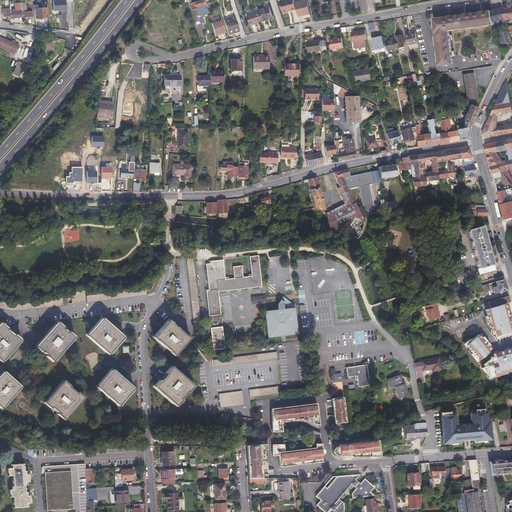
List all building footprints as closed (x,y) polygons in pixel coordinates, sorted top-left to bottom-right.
[(54,11),(65,10),(64,0),(61,0),(53,0),(54,11)] [(192,10),(197,9),(196,6),(204,4),(203,1),(201,1),(201,0),(198,1),(198,2),(190,4),(192,10)] [(295,2),(294,0),(282,0),(281,0),(284,13),(297,9),(295,2)] [(307,0),(301,1),(304,15),(305,18),(311,17),(307,0)] [(299,16),(304,15),(301,1),(295,2),(297,9),(299,16)] [(26,5),(21,5),(22,10),(22,17),(32,16),(32,11),(26,12),(26,5)] [(511,5),(509,6),(503,7),(506,19),(511,17),(511,5)] [(262,20),(262,21),(273,18),(269,7),(258,10),(259,11),(262,20)] [(10,8),(9,8),(3,9),(4,16),(9,16),(11,16),(11,18),(22,17),(22,10),(10,10),(10,8)] [(47,8),(34,9),(35,19),(48,18),(47,8)] [(494,22),(491,9),(435,18),(442,64),(454,62),(449,29),(494,22)] [(259,22),(262,20),(259,11),(248,15),(251,26),(255,24),(255,23),(259,22)] [(228,34),(239,31),(235,17),(224,20),(228,34)] [(211,24),(215,36),(219,35),(219,34),(225,32),(221,21),(211,24)] [(364,40),(367,40),(364,30),(350,32),(352,44),(354,44),(355,49),(360,48),(365,47),(364,40)] [(509,42),(511,50),(511,48),(511,41),(510,33),(509,31),(501,33),(503,43),(509,42)] [(419,42),(417,32),(406,34),(409,45),(419,42)] [(373,38),(377,53),(386,51),(383,35),(373,38)] [(387,42),(389,49),(405,46),(402,35),(397,36),(397,40),(387,42)] [(18,47),(19,45),(16,44),(17,41),(13,40),(12,42),(0,36),(0,47),(15,54),(14,55),(16,56),(20,47),(18,47)] [(332,49),(344,47),(343,37),(331,39),(332,49)] [(308,48),(308,52),(318,50),(322,50),(322,47),(320,40),(314,41),(307,41),(308,48)] [(489,49),(500,46),(499,40),(488,43),(489,49)] [(269,54),(254,55),(254,67),(264,67),(269,67),(269,54)] [(231,59),(231,71),(241,70),(241,59),(231,59)] [(15,75),(21,77),(25,66),(18,64),(15,75)] [(298,65),(285,65),(284,76),(298,77),(298,65)] [(121,70),(120,78),(127,79),(128,71),(121,70)] [(354,71),(355,82),(370,81),(369,70),(360,71),(354,71)] [(224,72),(210,72),(211,78),(211,83),(224,83),(224,72)] [(463,75),(466,100),(477,98),(474,73),(463,75)] [(172,97),(181,97),(180,78),(165,78),(165,91),(172,91),(172,97)] [(211,83),(211,78),(199,78),(199,87),(211,87),(211,83)] [(509,92),(507,82),(507,83),(504,87),(496,104),(511,101),(509,92)] [(333,83),(333,91),(335,92),(338,94),(341,87),(333,83)] [(347,90),(341,87),(338,94),(343,97),(347,90)] [(305,88),(305,99),(319,100),(319,89),(305,88)] [(346,123),(354,123),(358,123),(360,122),(358,96),(345,97),(346,123)] [(321,98),(321,109),(333,110),(333,99),(321,98)] [(511,101),(496,104),(491,115),(499,115),(511,111),(511,105),(511,103),(511,101)] [(97,117),(112,119),(113,105),(98,103),(97,117)] [(456,130),(458,140),(468,138),(469,127),(478,108),(474,106),(470,104),(465,119),(465,127),(459,129),(458,121),(457,121),(454,110),(451,110),(456,130)] [(438,134),(440,143),(448,142),(449,142),(443,119),(442,111),(440,112),(442,120),(438,120),(439,124),(441,124),(443,133),(438,134)] [(443,119),(449,142),(458,140),(456,130),(451,131),(449,121),(450,121),(450,120),(448,120),(448,118),(443,119)] [(429,134),(432,145),(440,143),(438,134),(434,134),(432,126),(434,125),(432,119),(426,120),(426,119),(424,119),(425,122),(426,125),(427,125),(428,128),(429,134)] [(498,120),(489,120),(482,134),(483,135),(484,137),(495,134),(495,127),(497,126),(498,120)] [(495,127),(495,134),(496,134),(506,133),(511,132),(511,123),(508,123),(508,122),(505,123),(505,124),(497,126),(495,127)] [(416,139),(417,147),(424,146),(422,135),(420,135),(418,125),(414,126),(414,127),(416,139)] [(404,142),(416,139),(414,127),(401,130),(404,142)] [(393,132),(386,134),(389,145),(400,142),(397,131),(393,132)] [(178,132),(177,148),(187,148),(188,133),(178,132)] [(346,140),(350,139),(350,133),(342,133),(343,141),(346,140)] [(422,135),(424,146),(432,145),(429,134),(422,135)] [(365,137),(366,148),(376,147),(374,135),(365,137)] [(347,143),(350,159),(355,158),(353,139),(350,139),(346,140),(343,141),(343,144),(347,143)] [(498,141),(500,151),(510,150),(510,152),(511,152),(511,146),(507,147),(506,140),(498,141)] [(495,159),(508,178),(511,184),(511,177),(508,169),(510,169),(506,160),(502,161),(496,152),(500,151),(498,141),(488,143),(491,152),(495,159)] [(320,147),(320,142),(315,142),(314,153),(305,156),(307,166),(323,163),(323,161),(320,151),(320,147)] [(336,154),(337,161),(350,159),(347,143),(343,144),(344,152),(339,153),(336,153),(336,154)] [(485,144),(489,161),(495,159),(491,152),(488,143),(485,144)] [(334,149),(334,145),(324,146),(325,150),(326,155),(335,154),(334,149)] [(463,168),(474,166),(468,146),(459,148),(461,158),(462,165),(463,168)] [(280,147),(280,158),(295,158),(296,147),(280,147)] [(461,158),(459,148),(445,151),(446,161),(461,158)] [(446,161),(445,151),(434,153),(436,163),(446,161)] [(433,179),(438,179),(438,178),(437,171),(436,163),(434,153),(434,152),(423,154),(425,163),(425,167),(430,167),(429,162),(431,162),(432,171),(425,171),(426,177),(426,180),(433,179)] [(260,154),(259,162),(263,162),(277,162),(277,154),(272,154),(272,153),(269,153),(269,154),(260,154)] [(425,163),(423,154),(416,156),(418,178),(423,177),(422,163),(425,163)] [(418,178),(416,156),(416,155),(409,156),(409,157),(410,165),(413,165),(415,178),(412,178),(413,187),(419,186),(418,178)] [(410,165),(409,157),(402,158),(404,170),(411,169),(410,165)] [(491,165),(493,173),(500,171),(502,177),(503,176),(504,180),(508,178),(495,159),(489,161),(491,165)] [(391,165),(390,160),(381,162),(381,166),(378,167),(379,170),(363,173),(350,176),(343,179),(346,184),(348,190),(358,188),(363,211),(365,210),(366,215),(377,213),(371,184),(381,182),(380,179),(397,176),(398,175),(399,175),(398,171),(397,165),(395,165),(395,164),(391,165)] [(453,163),(447,164),(447,167),(449,177),(456,176),(455,169),(454,169),(453,163)] [(172,165),(172,175),(182,175),(183,176),(190,177),(191,166),(172,165)] [(228,176),(237,177),(238,167),(232,167),(232,166),(220,165),(220,171),(228,171),(228,174),(228,176)] [(149,166),(148,177),(159,177),(160,167),(149,166)] [(238,177),(248,178),(248,167),(239,166),(238,177)] [(472,174),(476,173),(474,166),(463,168),(464,175),(468,174),(468,177),(472,176),(472,174)] [(438,178),(438,179),(446,177),(447,184),(449,184),(449,177),(447,167),(445,167),(445,170),(437,171),(438,178)] [(70,173),(70,177),(67,177),(67,182),(73,182),(74,181),(83,182),(83,168),(73,168),(73,173),(70,173)] [(134,176),(134,179),(145,180),(145,170),(136,169),(136,170),(134,170),(134,176)] [(350,176),(347,169),(333,173),(340,187),(346,184),(343,179),(350,176)] [(325,209),(317,177),(303,181),(304,183),(308,182),(315,209),(325,209)] [(328,229),(345,231),(346,231),(354,218),(362,222),(364,221),(348,190),(346,184),(340,187),(338,188),(347,207),(328,217),(328,229)] [(511,189),(511,188),(498,191),(505,219),(511,216),(511,189)] [(263,196),(259,197),(262,205),(270,203),(268,195),(266,195),(266,194),(263,195),(263,196)] [(228,212),(227,199),(218,200),(219,213),(228,212)] [(218,213),(217,202),(207,204),(208,214),(218,213)] [(361,233),(362,230),(359,227),(360,225),(360,223),(361,222),(362,222),(354,218),(346,231),(359,239),(362,234),(361,233)] [(483,225),(467,229),(479,275),(495,271),(483,225)] [(194,326),(202,325),(194,263),(193,255),(192,255),(186,256),(194,326)] [(211,264),(205,264),(209,290),(206,290),(209,316),(211,315),(212,322),(219,321),(218,314),(221,314),(218,291),(262,286),(258,255),(250,256),(252,276),(243,277),(242,266),(233,267),(234,278),(225,279),(223,260),(210,261),(211,264)] [(503,291),(507,289),(504,279),(481,286),(483,292),(492,289),(494,293),(498,292),(499,292),(503,291)] [(148,288),(88,295),(89,302),(149,295),(148,288)] [(86,290),(72,291),(73,303),(87,301),(86,290)] [(266,294),(263,295),(256,296),(257,303),(264,303),(267,302),(266,294)] [(488,308),(493,306),(506,303),(510,301),(508,295),(486,302),(488,308)] [(0,307),(2,308),(6,309),(21,310),(65,305),(64,299),(21,304),(10,303),(0,300),(0,307)] [(437,303),(427,306),(428,309),(427,310),(430,320),(440,317),(437,307),(438,306),(437,303)] [(511,325),(508,310),(506,303),(488,308),(485,309),(491,332),(495,331),(497,339),(511,334),(511,325)] [(293,308),(265,311),(269,338),(296,334),(293,308)] [(111,353),(124,338),(120,335),(121,334),(115,329),(107,321),(103,317),(89,333),(93,337),(92,339),(105,351),(107,349),(111,353)] [(176,354),(189,339),(187,337),(187,336),(179,329),(173,323),(169,319),(161,328),(155,335),(159,339),(158,340),(172,352),(172,351),(176,354)] [(71,339),(74,335),(60,322),(56,326),(55,324),(39,342),(41,343),(37,347),(52,360),(56,357),(57,358),(72,340),(71,339)] [(19,344),(23,340),(16,334),(14,337),(7,331),(9,328),(3,324),(0,327),(0,360),(1,362),(5,358),(6,358),(19,344)] [(223,326),(211,328),(214,350),(225,348),(223,326)] [(480,334),(465,344),(477,361),(492,349),(480,334)] [(511,348),(493,354),(492,357),(490,357),(483,365),(484,367),(482,368),(490,378),(511,371),(511,348)] [(277,352),(215,360),(215,366),(250,362),(278,359),(277,352)] [(438,357),(421,361),(422,369),(432,368),(433,370),(441,368),(438,357)] [(371,384),(368,364),(366,364),(348,366),(349,376),(358,375),(359,386),(371,384)] [(190,392),(194,387),(190,383),(191,382),(176,369),(177,369),(172,365),(166,372),(169,374),(167,377),(163,381),(161,379),(156,385),(160,388),(159,389),(174,402),(175,401),(179,405),(184,399),(181,397),(187,389),(190,392)] [(121,405),(134,390),(131,386),(132,385),(126,380),(117,373),(118,372),(114,369),(99,385),(103,389),(102,390),(116,402),(118,402),(121,405)] [(17,389),(21,385),(6,372),(2,376),(0,375),(0,406),(1,407),(4,404),(6,405),(19,390),(17,389)] [(400,374),(387,379),(390,387),(395,386),(399,397),(408,393),(405,385),(406,385),(405,382),(404,382),(400,374)] [(81,401),(85,397),(80,392),(77,395),(69,388),(72,386),(66,381),(63,385),(62,385),(50,399),(49,399),(45,403),(52,409),(54,407),(62,413),(60,415),(65,419),(68,415),(70,416),(82,402),(81,401)] [(279,387),(249,390),(250,397),(280,394),(279,387)] [(243,404),(242,398),(242,391),(218,394),(219,401),(220,407),(243,404)] [(347,423),(344,402),(343,396),(332,397),(332,405),(335,425),(347,423)] [(282,431),(282,424),(281,421),(288,420),(298,418),(312,416),(313,423),(320,424),(317,403),(271,409),(272,431),(279,431),(282,431)] [(443,418),(440,418),(443,442),(447,442),(447,443),(460,442),(460,440),(474,439),(474,441),(487,440),(487,438),(491,438),(489,421),(486,421),(486,413),(483,413),(482,409),(474,410),(475,413),(469,414),(470,425),(458,426),(457,423),(456,423),(455,415),(449,416),(449,412),(442,413),(443,418)] [(224,421),(250,427),(252,420),(226,414),(224,421)] [(426,437),(425,424),(402,426),(403,439),(415,438),(415,440),(417,439),(417,438),(426,437)] [(380,457),(379,447),(378,441),(372,441),(340,446),(340,447),(336,448),(337,456),(341,456),(352,455),(353,457),(380,457)] [(316,442),(316,443),(317,447),(285,451),(284,444),(273,444),(273,456),(279,455),(281,467),(309,463),(316,462),(324,461),(324,456),(323,451),(323,447),(322,444),(322,443),(316,442)] [(268,444),(247,445),(249,478),(267,478),(269,478),(268,444)] [(174,452),(161,453),(162,465),(175,464),(174,452)] [(482,511),(475,460),(467,460),(468,469),(469,470),(470,481),(464,481),(464,484),(462,485),(463,494),(454,495),(456,507),(456,511),(482,511)] [(493,462),(489,462),(491,475),(511,473),(511,460),(505,461),(502,461),(502,460),(496,460),(496,462),(493,462)] [(430,467),(431,476),(434,476),(434,478),(434,479),(439,479),(439,476),(449,476),(449,468),(449,462),(443,462),(444,467),(430,467)] [(23,465),(22,463),(11,463),(11,467),(6,467),(7,472),(7,471),(8,475),(11,474),(12,480),(11,480),(11,483),(12,483),(12,489),(8,489),(8,494),(9,494),(9,497),(13,497),(13,502),(12,502),(13,505),(14,505),(13,507),(26,507),(26,503),(31,502),(30,497),(30,498),(30,495),(26,495),(26,492),(24,492),(24,490),(25,490),(25,487),(24,487),(24,485),(27,484),(27,481),(28,481),(28,478),(29,478),(29,475),(28,475),(28,473),(25,473),(25,470),(23,470),(23,468),(24,468),(23,465)] [(86,482),(85,469),(85,463),(44,466),(47,510),(86,508),(87,507),(87,494),(86,489),(86,488),(86,482)] [(428,470),(428,463),(420,464),(421,472),(424,472),(424,470),(428,470)] [(223,468),(219,469),(219,478),(224,477),(224,478),(228,478),(228,467),(224,467),(223,468)] [(455,468),(449,468),(449,476),(449,478),(459,478),(459,471),(457,472),(455,470),(455,468)] [(102,488),(122,486),(122,481),(133,481),(132,469),(121,469),(121,471),(119,471),(119,473),(114,474),(115,482),(102,483),(102,488)] [(163,479),(163,484),(175,483),(174,475),(180,474),(181,473),(180,470),(174,470),(164,471),(164,479),(163,479)] [(411,474),(407,474),(407,486),(412,485),(412,489),(419,489),(419,484),(419,474),(418,473),(418,470),(411,470),(411,474)] [(352,493),(353,498),(374,496),(370,492),(374,487),(365,479),(361,483),(356,479),(360,475),(333,477),(316,496),(321,500),(317,505),(325,511),(327,511),(331,508),(335,511),(345,511),(344,502),(340,499),(352,485),(357,489),(352,493)] [(287,481),(287,479),(283,480),(283,481),(278,482),(279,494),(281,494),(282,499),(290,499),(289,481),(287,481)] [(215,499),(226,499),(225,483),(214,484),(215,499)] [(115,491),(116,505),(128,505),(127,491),(115,491)] [(166,501),(167,503),(167,511),(179,511),(178,494),(164,494),(164,501),(165,501),(166,501)] [(418,494),(407,495),(408,509),(419,508),(418,494)] [(374,511),(378,511),(377,506),(375,506),(375,502),(374,497),(365,498),(366,511),(374,511)] [(261,503),(261,511),(269,511),(270,506),(272,506),(272,500),(269,500),(269,503),(265,503),(261,503)] [(227,502),(215,503),(215,511),(225,511),(226,507),(227,507),(227,502)]
